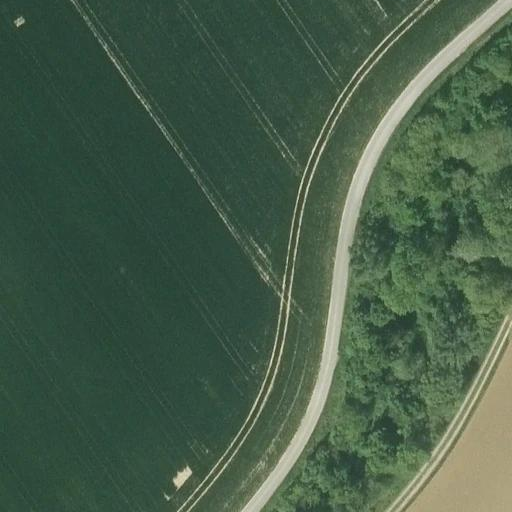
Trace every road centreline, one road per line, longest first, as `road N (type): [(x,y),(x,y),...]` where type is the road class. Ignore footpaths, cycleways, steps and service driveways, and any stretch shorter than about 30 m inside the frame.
road 1 (track): [(511,5),(425,78),(381,138),(311,426),(249,511)]
road 2 (track): [(511,314),(449,444),(397,511)]
